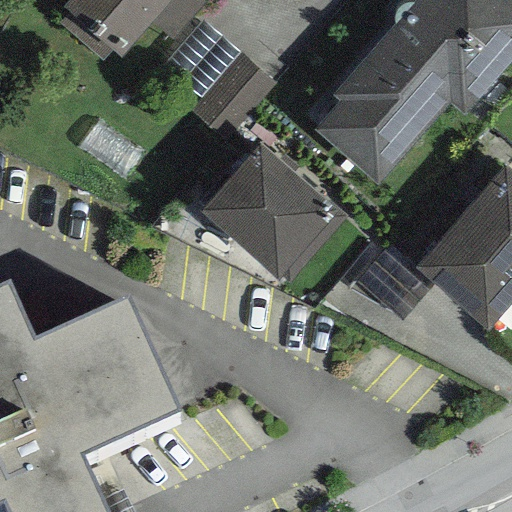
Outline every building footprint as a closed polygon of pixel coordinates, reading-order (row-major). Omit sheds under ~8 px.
[(63,0),(62,2),(69,7),(58,20),(101,59),(112,46),(120,53),(151,18),(173,37),(205,0),(63,0)] [(338,97),(314,124),(376,179),(449,97),(463,110),(511,53),(511,0),(410,0),(331,90),(338,97)] [(277,82),(239,50),(190,108),(228,140),(277,82)] [(346,213),(259,136),(199,204),(277,273),(280,270),(288,278),(346,213)] [(511,295),(511,163),(505,158),(416,260),(488,322),(511,295)] [(433,281),(387,241),(355,277),(401,317),(433,281)] [(10,302),(0,305),(0,511),(96,511),(78,471),(175,429),(126,318),(35,358),(10,302)]
